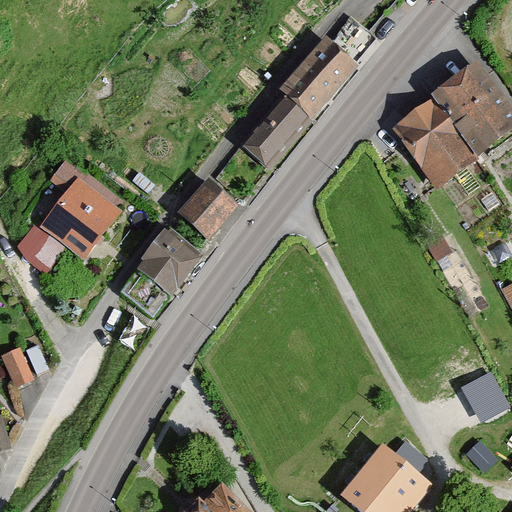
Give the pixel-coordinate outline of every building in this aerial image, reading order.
[(242,154),(270,176),(361,66),(333,44),(242,154)] [(396,136),(440,195),(511,142),(511,122),(478,76),(396,136)] [(44,236),(88,264),(121,213),(77,185),(44,236)] [(186,222),(212,243),(241,207),(215,186),(186,222)] [(128,300),(160,322),(204,259),(172,237),(128,300)] [(39,343),(4,359),(17,387),(52,372),(39,343)] [(481,428),(511,412),(511,409),(495,374),(462,390),(481,428)] [(349,506),(356,511),(422,511),(439,487),(386,451),(349,506)] [(204,511),(248,511),(224,490),(204,511)]
